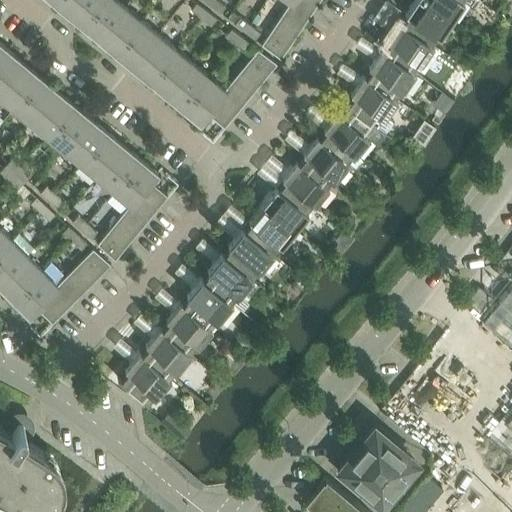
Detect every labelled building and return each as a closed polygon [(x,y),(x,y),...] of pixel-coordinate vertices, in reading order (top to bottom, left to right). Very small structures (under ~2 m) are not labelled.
[(53,0),(66,11),(74,0),(53,0)] [(82,24),(102,0),(74,0),(66,11),(82,24)] [(99,38),(126,5),(119,0),(102,0),(82,24),(99,38)] [(220,11),(225,4),(219,0),(212,0),(210,4),(220,11)] [(290,0),(261,42),(280,56),(318,0),(292,0),(292,1),(290,0)] [(440,35),(452,17),(426,0),(412,0),(409,5),(405,11),(408,13),(402,22),(399,20),(434,44),(431,41),(437,33),(440,35)] [(426,0),(452,17),(463,0),(426,0)] [(206,8),(196,1),(191,8),(201,15),(206,8)] [(116,52),(143,19),(126,5),(99,38),(116,52)] [(216,16),(206,8),(201,15),(211,23),(216,16)] [(250,23),(240,15),(235,22),(245,30),(250,23)] [(133,66),(160,33),(143,19),(116,52),(133,66)] [(422,62),(434,44),(399,20),(386,38),(389,40),(384,48),(381,47),(416,71),(416,70),(413,68),(418,60),(422,62)] [(260,30),(250,23),(245,30),(255,37),(260,30)] [(241,34),(231,27),(226,34),(236,42),(241,34)] [(150,80),(177,47),(160,33),(133,66),(150,80)] [(246,49),(251,42),(241,34),(236,42),(246,49)] [(0,87),(23,60),(6,46),(0,53),(0,87)] [(166,93),(193,61),(177,47),(150,80),(166,93)] [(207,112),(224,125),(277,61),(258,47),(225,87),(227,88),(207,112)] [(403,89),(416,71),(381,47),(372,59),(368,65),(371,67),(366,75),(363,73),(362,74),(397,97),(398,97),(395,95),(400,87),(403,89)] [(0,95),(13,106),(40,73),(23,60),(0,87),(0,95)] [(183,107),(210,75),(193,61),(166,93),(183,107)] [(30,120),(57,88),(40,73),(13,106),(30,120)] [(385,116),(397,97),(362,74),(354,86),(350,92),(353,94),(347,102),(345,100),(344,101),(378,126),(386,131),(392,120),(385,116)] [(210,75),(183,107),(200,121),(207,112),(227,88),(225,87),(210,75)] [(46,134),(73,101),(57,88),(30,120),(46,134)] [(63,148),(90,115),(73,101),(46,134),(63,148)] [(367,133),(375,125),(378,127),(378,126),(344,101),(346,103),(340,111),(337,109),(323,126),(356,153),(370,136),(367,133)] [(80,162),(107,129),(90,115),(63,148),(80,162)] [(363,158),(356,153),(323,126),(326,128),(319,136),(317,134),(303,151),(336,178),(346,165),(348,168),(356,167),(363,158)] [(97,175),(124,143),(107,129),(80,162),(97,175)] [(113,189),(140,156),(124,143),(97,175),(113,189)] [(326,183),(332,176),(335,178),(336,178),(303,151),(305,153),(299,161),(296,159),(282,176),(315,203),(329,186),(326,183)] [(21,164),(11,156),(6,163),(15,171),(21,164)] [(131,204),(151,180),(158,171),(140,156),(113,189),(129,202),(131,204)] [(0,169),(9,178),(15,171),(6,163),(0,169)] [(31,172),(21,164),(15,171),(25,179),(31,172)] [(19,186),(25,179),(15,171),(9,178),(19,186)] [(315,203),(282,176),(285,178),(278,186),(276,184),(262,201),(295,227),(308,211),(305,208),(312,201),(315,203)] [(97,242),(115,258),(168,194),(151,180),(131,204),(129,202),(97,242)] [(56,192),(46,184),(40,190),(50,199),(56,192)] [(65,201),(56,192),(50,199),(59,207),(65,201)] [(46,203),(36,195),(30,201),(40,210),(46,203)] [(295,227),(262,201),(253,212),(248,217),(251,219),(244,227),(242,225),(241,226),(274,252),(272,249),(278,242),(281,244),(295,227)] [(55,212),(46,203),(40,210),(49,218),(55,212)] [(88,221),(78,213),(72,219),(82,228),(88,221)] [(97,230),(88,221),(82,228),(91,236),(97,230)] [(78,232),(68,224),(62,230),(72,239),(78,232)] [(0,249),(12,237),(0,225),(0,249)] [(260,269),(274,252),(241,226),(232,237),(228,242),(230,244),(224,252),(221,250),(221,251),(253,277),(254,277),(251,274),(257,267),(260,269)] [(87,241),(78,232),(72,239),(81,247),(87,241)] [(0,279),(27,253),(12,237),(0,249),(0,279)] [(37,306),(52,321),(111,262),(93,246),(57,282),(59,284),(37,306)] [(240,294),(253,277),(221,251),(212,261),(207,267),(210,269),(203,277),(200,275),(200,276),(233,302),(230,299),(237,292),(240,294)] [(0,285),(13,298),(42,268),(27,253),(0,279),(0,285)] [(59,284),(57,282),(42,268),(13,298),(29,314),(37,306),(59,284)] [(233,302),(200,276),(193,284),(186,292),(189,294),(183,302),(180,300),(179,301),(212,327),(213,327),(210,324),(216,317),(219,319),(233,302)] [(463,303),(481,317),(495,300),(478,285),(463,303)] [(212,327),(179,301),(170,311),(166,317),(168,319),(162,327),(159,325),(192,352),(189,349),(196,342),(199,344),(212,327)] [(511,301),(492,326),(511,343),(511,301)] [(192,352),(159,325),(150,336),(145,342),(148,344),(141,352),(139,350),(138,350),(171,377),(168,374),(175,367),(178,369),(192,352)] [(157,394),(171,377),(138,350),(125,367),(127,369),(121,377),(118,375),(117,376),(150,403),(151,402),(148,399),(154,392),(157,394)] [(189,426),(170,410),(161,420),(181,436),(189,426)] [(0,493),(10,499),(17,504),(19,502),(20,503),(25,505),(30,506),(35,505),(40,504),(45,503),(49,500),(53,497),(56,493),(58,488),(60,483),(61,478),(60,473),(59,468),(57,463),(55,459),(51,455),(28,440),(19,434),(23,426),(24,425),(24,423),(23,421),(22,420),(20,420),(18,420),(13,412),(10,414),(8,417),(3,425),(0,423),(0,493)] [(406,469),(415,459),(390,438),(393,435),(377,422),(361,440),(364,442),(355,452),(353,450),(337,468),(354,482),(356,479),(381,499),(390,489),(394,492),(410,473),(406,469)] [(370,511),(325,474),(324,475),(325,476),(324,477),(323,476),(305,498),(315,511),(370,511)] [(428,475),(396,511),(421,511),(442,486),(428,475)]
